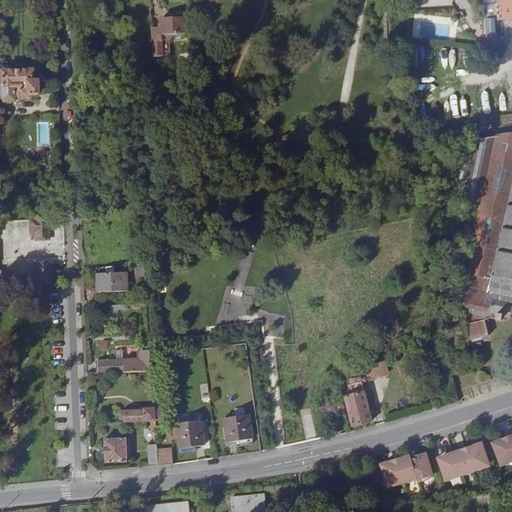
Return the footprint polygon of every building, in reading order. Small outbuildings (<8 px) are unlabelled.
[(251,0),(229,0),(230,35),(252,35),(251,0)] [(511,0),(497,0),(497,5),(498,21),(511,20),(511,0)] [(497,5),(485,5),(485,19),(483,19),(485,37),(499,37),(499,35),(498,21),(497,5)] [(163,29),(153,29),(154,58),(164,56),(163,36),(187,35),(186,18),(162,20),(163,29)] [(499,37),(500,51),(508,51),(507,35),(499,35),(499,37)] [(485,37),(485,51),(500,52),(500,51),(499,37),(485,37)] [(34,71),(4,72),(5,92),(0,92),(0,100),(5,100),(5,101),(16,100),(16,98),(31,98),(31,94),(39,94),(39,83),(34,83),(34,71)] [(37,122),(36,146),(49,146),(49,122),(37,122)] [(476,225),(470,256),(469,264),(464,285),(460,303),(470,340),(489,336),(485,320),(491,318),(501,320),(502,315),(510,317),(511,313),(511,312),(511,149),(502,148),(472,155),(463,200),(474,203),(471,217),(475,218),(474,224),(476,225)] [(50,239),(50,218),(50,212),(36,212),(37,219),(32,219),(32,232),(37,232),(38,239),(50,239)] [(34,283),(52,282),(51,263),(39,263),(39,270),(33,270),(34,283)] [(127,273),(100,273),(100,292),(128,291),(127,273)] [(151,354),(150,351),(144,351),(141,351),(142,366),(128,367),(129,372),(152,371),(151,361),(151,354)] [(98,361),(98,372),(125,372),(125,367),(124,359),(116,360),(109,360),(98,361)] [(369,369),(387,364),(385,359),(367,364),(369,369)] [(389,371),(387,364),(369,369),(369,370),(371,376),(378,374),(379,375),(381,375),(381,376),(383,376),(383,374),(385,373),(385,372),(389,371)] [(372,422),(362,383),(361,382),(355,384),(357,394),(345,398),(348,413),(350,412),(354,426),(372,422)] [(125,420),(125,422),(151,421),(155,421),(165,420),(164,407),(155,407),(155,409),(145,410),(144,411),(125,412),(125,413),(122,413),(121,414),(121,418),(123,420),(125,420)] [(249,414),(224,417),(227,441),(253,438),(249,414)] [(205,444),(202,420),(177,423),(180,447),(205,444)] [(106,463),(128,462),(127,438),(105,439),(106,463)] [(500,442),(493,444),(501,465),(511,460),(511,451),(507,439),(506,439),(508,443),(502,445),(500,442)] [(148,445),(149,466),(158,465),(157,444),(148,445)] [(480,445),(473,448),(474,451),(468,454),(467,450),(466,450),(473,471),(487,466),(480,445)] [(459,452),(452,454),(454,458),(459,475),(473,471),(466,450),(465,450),(467,454),(460,456),(459,452)] [(418,461),(412,463),(416,478),(417,480),(430,476),(424,455),(417,457),(418,461)] [(410,459),(409,457),(402,459),(403,463),(397,464),(396,461),(395,461),(397,465),(402,482),(416,477),(412,463),(410,460),(410,459)] [(446,457),(438,459),(445,480),(459,475),(454,458),(447,460),(446,457)] [(395,461),(396,465),(390,467),(388,463),(381,465),(387,486),(402,482),(397,465),(395,461)] [(264,493),(232,497),(233,511),(264,511),(266,511),(264,493)] [(189,511),(189,502),(146,506),(147,511),(189,511)]
